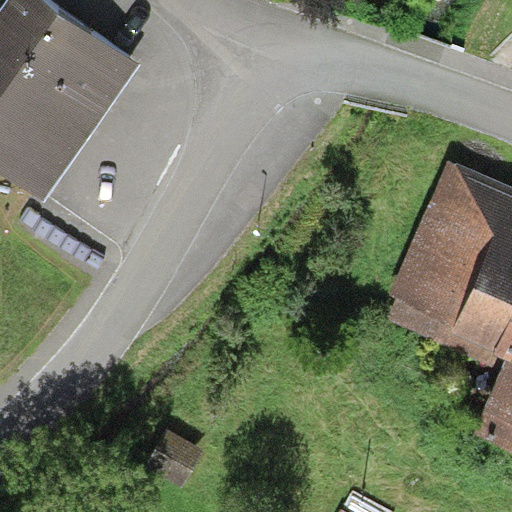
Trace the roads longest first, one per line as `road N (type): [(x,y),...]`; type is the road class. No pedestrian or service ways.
road 1 (residential): [(0,443),(88,351),(170,239),(269,54)]
road 2 (residential): [(269,54),(511,115)]
road 3 (residential): [(269,54),(155,0)]
